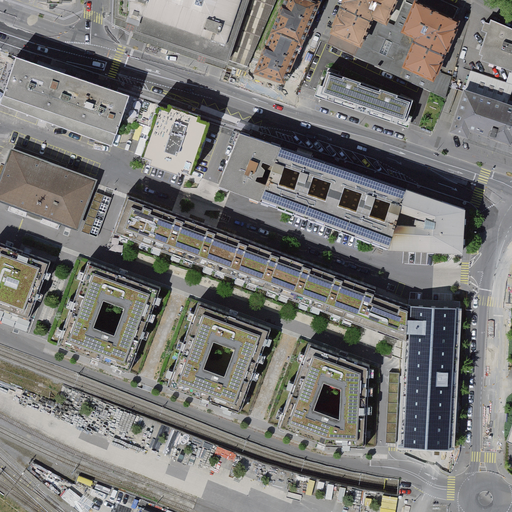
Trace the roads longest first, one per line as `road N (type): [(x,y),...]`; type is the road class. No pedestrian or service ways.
road 1 (residential): [(0,123),(395,273),(494,274)]
road 2 (secondary): [(88,65),(511,205)]
road 3 (secondary): [(511,177),(91,39)]
road 4 (secondary): [(494,274),(485,481)]
